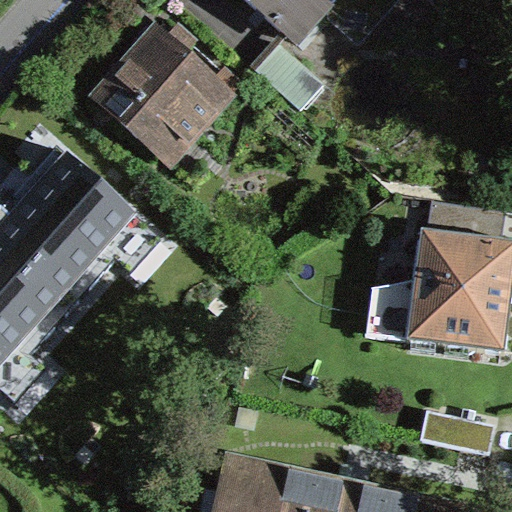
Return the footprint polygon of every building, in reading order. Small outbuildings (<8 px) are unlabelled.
[(245,0),(295,44),(326,9),(358,37),(390,0),(245,0)] [(113,85),(98,102),(158,157),(159,156),(189,122),(200,133),(232,97),(160,32),(113,85)] [(278,42),(254,70),(300,111),(324,85),(278,42)] [(511,94),(511,60),(479,56),(475,88),(511,94)] [(0,286),(7,279),(25,295),(99,213),(43,163),(0,211),(0,286)] [(415,283),(411,314),(407,342),(505,355),(511,300),(511,243),(501,242),(506,212),(432,201),(427,232),(422,232),(415,283)] [(411,314),(415,283),(374,291),(369,322),(411,314)] [(457,511),(365,492),(365,493),(364,495),(352,493),(341,490),(341,488),(342,487),(227,463),(216,511),(457,511)]
